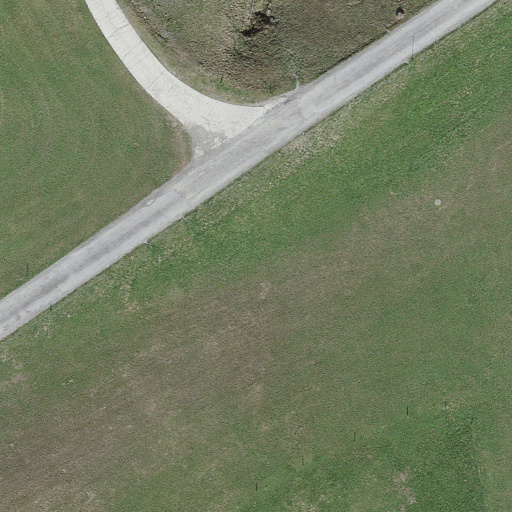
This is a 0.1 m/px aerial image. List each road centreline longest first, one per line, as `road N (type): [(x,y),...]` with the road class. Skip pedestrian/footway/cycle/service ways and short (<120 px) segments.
road 1 (unclassified): [(253,149),(0,321)]
road 2 (unclassified): [(471,0),(253,149)]
road 3 (residential): [(253,149),(157,91),(97,0)]
